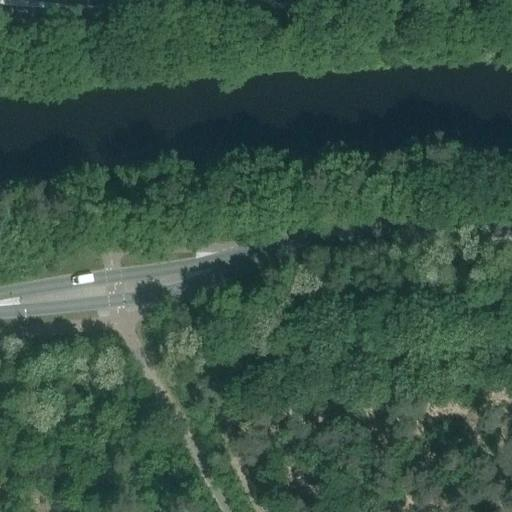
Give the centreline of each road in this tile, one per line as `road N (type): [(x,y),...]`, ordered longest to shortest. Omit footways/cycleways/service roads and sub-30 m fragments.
road 1 (unclassified): [(228,267),(307,240),(511,224)]
road 2 (unclassified): [(0,309),(165,292),(228,267)]
road 3 (unclassified): [(228,267),(0,297)]
road 4 (tertiary): [(37,5),(192,0)]
